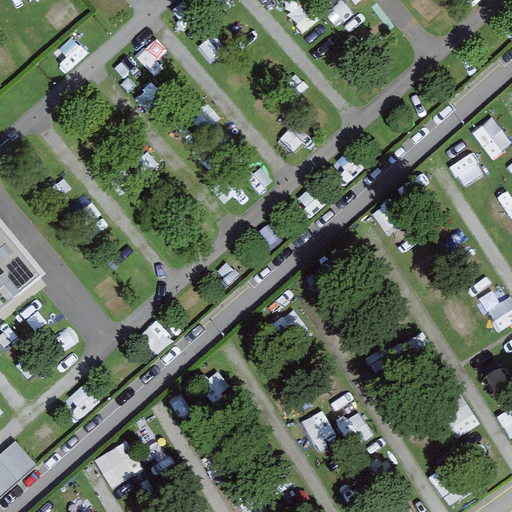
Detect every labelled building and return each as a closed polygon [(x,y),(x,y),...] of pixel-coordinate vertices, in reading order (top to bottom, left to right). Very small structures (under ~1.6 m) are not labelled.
[(58,0),(49,7),(66,29),(85,13),(74,0),(58,0)] [(94,0),(114,22),(134,4),(130,0),(94,0)] [(334,0),(328,6),(344,24),(367,5),(362,0),(334,0)] [(407,0),(426,15),(438,0),(407,0)] [(0,310),(40,278),(0,229),(0,310)] [(0,500),(39,466),(17,441),(0,455),(0,500)] [(100,458),(114,480),(135,466),(121,445),(100,458)]
